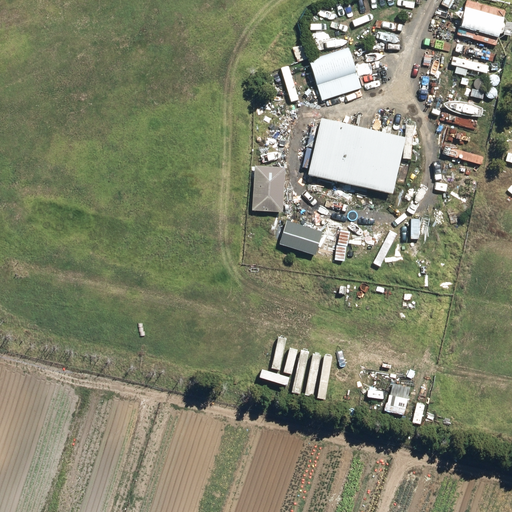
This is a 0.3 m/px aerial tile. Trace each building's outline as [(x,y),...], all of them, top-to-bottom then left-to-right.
[(506,7),(487,1),(485,9),(503,15),(506,7)] [(475,43),(472,56),(492,62),(498,38),(457,27),(454,37),(475,43)] [(359,89),(346,47),(305,60),(318,102),(359,89)] [(486,66),(451,58),(449,67),(484,75),(486,66)] [(303,177),(387,197),(400,200),(405,177),(393,174),(401,139),(317,120),(303,177)] [(420,163),(401,159),(399,170),(418,174),(420,163)] [(320,234),(282,221),(275,244),(312,256),(320,234)]
